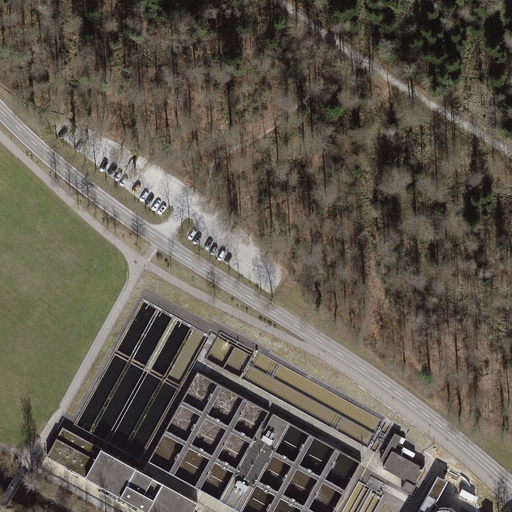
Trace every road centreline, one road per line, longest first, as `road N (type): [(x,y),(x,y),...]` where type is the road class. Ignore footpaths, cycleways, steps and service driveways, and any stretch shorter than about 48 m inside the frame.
road 1 (tertiary): [(511,489),(384,383),(84,185),(0,110)]
road 2 (track): [(390,70),(511,151)]
road 3 (track): [(390,70),(281,0)]
